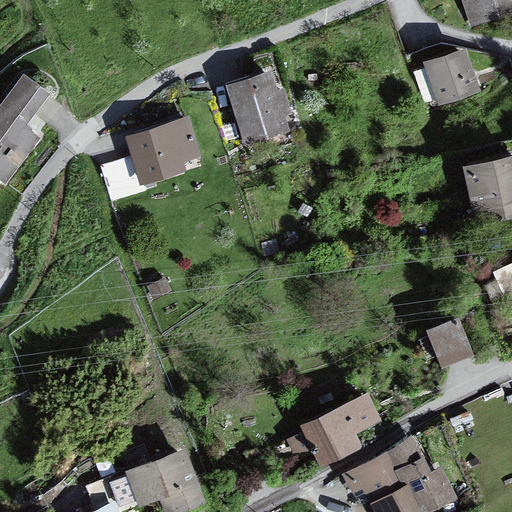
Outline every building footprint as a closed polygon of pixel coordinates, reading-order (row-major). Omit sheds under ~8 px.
[(511,0),(463,0),(472,26),(511,13),(511,0)] [(466,50),(423,64),(437,105),(479,91),(466,50)] [(25,74),(0,107),(0,181),(2,183),(37,136),(26,127),(51,94),(25,74)] [(271,74),(225,86),(240,145),(286,133),(271,74)] [(186,117),(125,135),(140,187),(182,174),(179,162),(197,157),(186,117)] [(511,157),(465,167),(477,225),(511,217),(511,157)] [(511,266),(496,274),(507,298),(511,295),(511,266)] [(458,318),(427,331),(442,367),(473,354),(458,318)] [(367,393),(299,428),(319,467),(362,445),(356,435),(382,422),(367,393)] [(414,438),(342,474),(358,507),(407,483),(421,511),(427,511),(456,498),(440,467),(430,472),(414,438)] [(186,447),(126,466),(138,503),(156,497),(168,511),(203,500),(186,447)] [(92,497),(112,492),(106,472),(87,477),(92,497)] [(413,511),(404,488),(372,504),(377,511),(413,511)] [(118,511),(114,500),(82,511),(118,511)]
